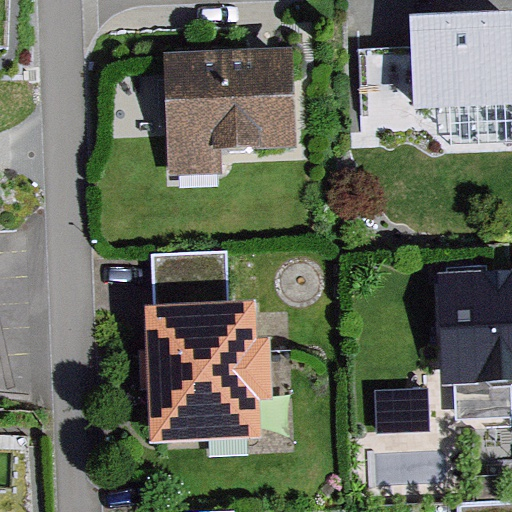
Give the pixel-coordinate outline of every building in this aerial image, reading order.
[(511,12),(410,15),(412,106),(511,103),(511,12)] [(276,61),(152,66),(156,157),(280,151),(276,61)] [(222,253),(137,256),(143,452),(253,449),(248,320),(224,321),(222,253)] [(511,378),(511,271),(438,274),(443,381),(511,378)] [(430,380),(376,383),(379,426),(432,423),(430,380)]
